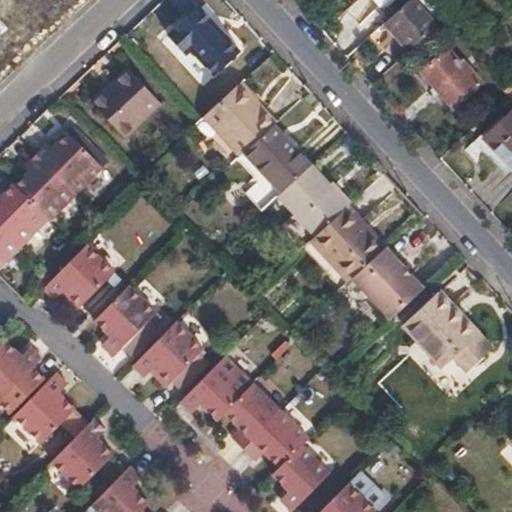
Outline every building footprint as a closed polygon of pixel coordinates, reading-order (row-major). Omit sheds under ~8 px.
[(412,0),(408,0),(384,22),(409,50),(435,26),(412,0)] [(240,48),(199,5),(168,33),(182,48),(187,43),(214,73),(240,48)] [(483,37),(476,44),(492,61),(499,54),(483,37)] [(447,49),(422,71),(452,105),(479,80),(463,63),(461,64),(447,49)] [(93,100),(125,135),(161,102),(129,67),(93,100)] [(270,123),(252,103),(256,99),(239,80),(204,113),(240,151),(269,125),(270,123)] [(240,151),(204,113),(192,124),(228,163),(232,159),(240,151)] [(511,113),(486,137),(511,164),(511,113)] [(307,166),(269,125),(240,151),(232,159),(254,181),(241,193),(258,211),(278,193),(307,166)] [(78,189),(102,165),(67,129),(55,140),(60,145),(54,150),(50,146),(44,140),(37,147),(78,189)] [(54,150),(60,145),(55,140),(50,146),(54,150)] [(78,189),(37,147),(29,155),(70,197),(78,189)] [(70,197),(29,155),(21,163),(26,168),(30,173),(26,177),(21,173),(12,181),(47,216),(49,218),(70,197)] [(345,206),(307,166),(278,193),(316,233),(345,206)] [(30,173),(26,168),(21,173),(26,177),(30,173)] [(0,221),(21,243),(47,216),(12,181),(1,192),(5,195),(0,200),(0,199),(0,221)] [(381,249),(357,224),(360,220),(346,205),(345,206),(316,233),(308,240),(346,281),(352,276),(381,249)] [(384,246),(360,220),(357,224),(381,249),(384,246)] [(0,262),(21,243),(0,221),(0,262)] [(81,305),(115,272),(87,242),(43,287),(54,299),(61,294),(67,287),(76,296),(74,298),(81,305)] [(356,281),(390,250),(385,245),(384,246),(381,249),(352,276),(356,281)] [(422,284),(390,250),(356,281),(389,316),(422,284)] [(143,324),(155,310),(129,283),(92,320),(103,330),(108,324),(113,331),(107,335),(99,343),(111,355),(119,347),(143,324)] [(439,285),(400,323),(441,365),(453,354),(460,348),(474,362),(494,342),(439,285)] [(76,296),(67,287),(61,294),(77,310),(81,305),(74,298),(76,296)] [(170,382),(203,348),(174,320),(170,324),(157,338),(134,361),(131,364),(142,374),(148,369),(155,360),(160,366),(158,371),(170,382)] [(113,331),(108,324),(103,330),(107,335),(113,331)] [(134,361),(157,338),(143,324),(119,347),(134,361)] [(33,365),(41,357),(27,344),(19,353),(15,358),(9,354),(14,348),(3,338),(0,341),(0,400),(12,412),(46,378),(33,365)] [(15,358),(19,353),(14,348),(9,354),(15,358)] [(474,362),(460,348),(453,354),(466,369),(474,362)] [(158,371),(160,366),(155,360),(148,369),(165,387),(170,382),(158,371)] [(221,415),(246,390),(218,362),(179,401),(191,413),(199,405),(204,400),(208,404),(203,409),(215,422),(221,415)] [(40,440),(74,406),(64,398),(61,402),(53,396),(57,391),(65,381),(54,370),(46,378),(12,412),(40,440)] [(241,452),(282,411),(253,383),(246,390),(221,415),(233,426),(238,421),(242,425),(237,431),(228,439),(241,452)] [(64,398),(57,391),(53,396),(61,402),(64,398)] [(203,409),(208,404),(204,400),(199,405),(203,409)] [(301,446),(309,438),(282,411),(241,452),(250,461),(258,453),(264,447),(268,451),(263,457),(277,471),(301,446)] [(81,488),(115,453),(103,441),(99,446),(93,440),(97,435),(106,426),(94,415),(51,459),(81,488)] [(237,431),(242,425),(238,421),(233,426),(237,431)] [(99,446),(103,441),(97,435),(93,440),(99,446)] [(289,511),(328,473),(301,446),(277,471),(270,477),(280,487),(285,482),(290,488),(285,492),(277,500),(289,511)] [(263,457),(268,451),(264,447),(258,453),(263,457)] [(137,511),(140,510),(148,502),(138,493),(134,497),(126,489),(130,485),(139,477),(127,466),(81,511),(137,511)] [(285,492),(290,488),(285,482),(280,487),(285,492)] [(373,511),(375,511),(347,483),(318,511),(373,511)] [(138,493),(130,485),(126,489),(134,497),(138,493)]
